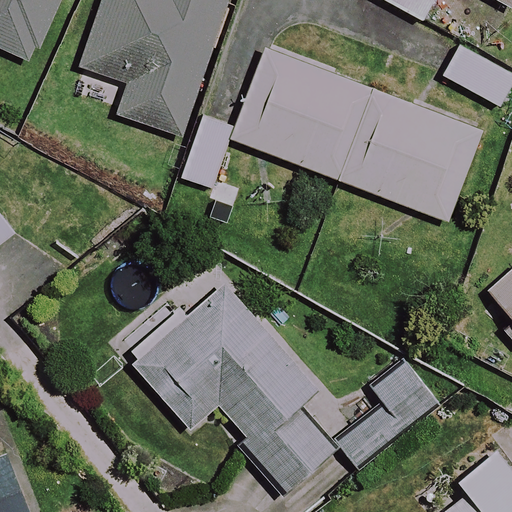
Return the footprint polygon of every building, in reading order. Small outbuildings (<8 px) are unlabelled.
[(0,0),(0,44),(37,62),(65,0),(0,0)] [(229,0),(105,0),(85,66),(133,81),(122,117),(187,137),(229,0)] [(511,7),(511,0),(496,0),(511,8),(511,7)] [(511,89),(511,75),(459,46),(442,75),(502,108),(511,89)] [(486,133),(268,50),(234,139),(452,222),(486,133)] [(234,129),(204,118),(183,178),(218,190),(213,202),(232,209),(240,189),(216,180),(234,129)] [(0,244),(15,233),(0,214),(0,244)] [(511,279),(493,296),(511,317),(511,279)] [(334,449),(299,410),(321,391),(230,286),(136,366),(193,431),(217,410),(288,493),(336,452),(334,449)] [(336,452),(353,471),(437,398),(407,364),(376,391),(387,403),(334,449),(336,452)] [(511,511),(511,469),(499,451),(460,480),(418,511),(511,511)] [(0,459),(0,511),(31,511),(10,456),(0,459)]
